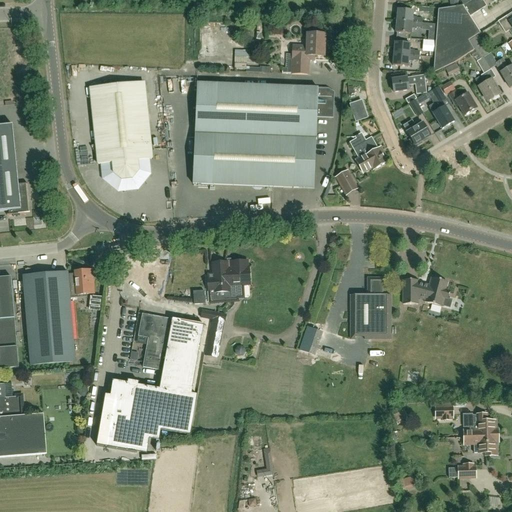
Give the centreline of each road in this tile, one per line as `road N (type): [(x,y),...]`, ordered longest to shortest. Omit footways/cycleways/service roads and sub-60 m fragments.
road 1 (secondary): [(93,213),(155,234),(319,216),(391,218),(511,247)]
road 2 (secondary): [(46,12),(62,154),(75,192),(93,213)]
road 3 (residential): [(406,165),(372,80),(379,0)]
road 4 (residential): [(406,165),(421,165),(511,110)]
